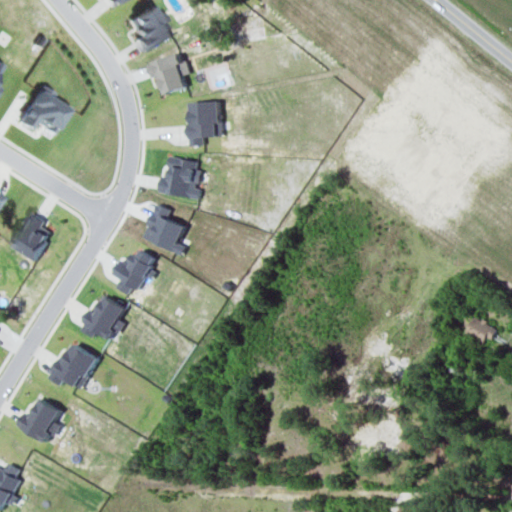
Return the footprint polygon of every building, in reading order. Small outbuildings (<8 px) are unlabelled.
[(162,12),(157,15),(152,6),(129,18),(139,37),(136,39),(142,50),(173,35),(162,12)] [(187,86),(184,73),(191,72),(187,58),(182,59),(180,52),(149,60),(153,77),(157,76),(162,93),(187,86)] [(55,134),(70,108),(53,98),(55,93),(41,85),(19,122),(33,130),(37,123),(55,134)] [(222,135),(221,100),(189,101),(190,144),(205,144),(205,136),(222,135)] [(198,160),(171,155),(167,176),(162,175),(160,190),(199,198),(201,187),(198,187),(202,169),(197,168),(198,160)] [(143,236),(183,253),(187,245),(180,242),(187,225),(168,217),(172,208),(157,202),(143,236)] [(36,259),(52,230),(42,225),(45,220),(30,212),(12,246),(36,259)] [(118,286),(134,295),(156,255),(140,247),(132,262),(122,257),(113,273),(122,278),(118,286)] [(127,306),(102,292),(82,329),(95,336),(98,330),(114,339),(124,320),(120,318),(127,306)] [(485,342),(488,336),(494,338),(499,326),(475,315),(466,333),(485,342)] [(65,378),(81,387),(100,357),(72,340),(50,377),(62,384),(65,378)] [(48,440),(52,432),(56,435),(62,424),(56,421),(62,408),(38,395),(21,426),(48,440)] [(21,468),(9,462),(6,468),(0,465),(0,507),(2,509),(6,500),(14,504),(18,495),(14,494),(21,478),(17,476),(21,468)]
